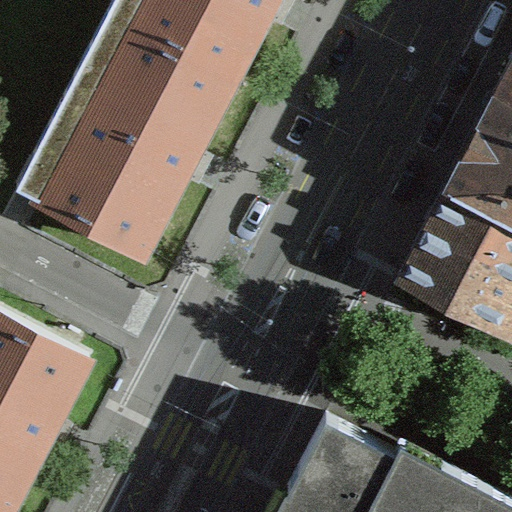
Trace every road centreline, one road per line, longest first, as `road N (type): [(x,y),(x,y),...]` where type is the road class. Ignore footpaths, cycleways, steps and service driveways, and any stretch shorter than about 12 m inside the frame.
road 1 (secondary): [(286,276),(432,0)]
road 2 (residential): [(244,359),(176,332),(0,236)]
road 3 (residential): [(286,276),(511,388)]
road 4 (secondary): [(166,511),(244,359)]
